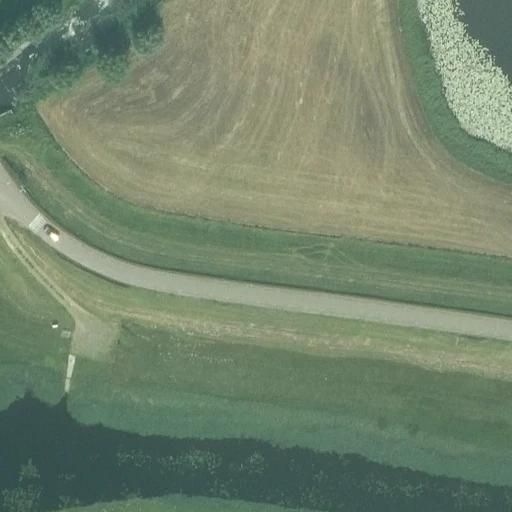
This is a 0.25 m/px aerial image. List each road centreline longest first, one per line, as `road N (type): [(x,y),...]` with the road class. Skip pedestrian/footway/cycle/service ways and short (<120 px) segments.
road 1 (tertiary): [(511,330),(141,278),(52,236),(3,187)]
road 2 (track): [(79,316),(0,222)]
